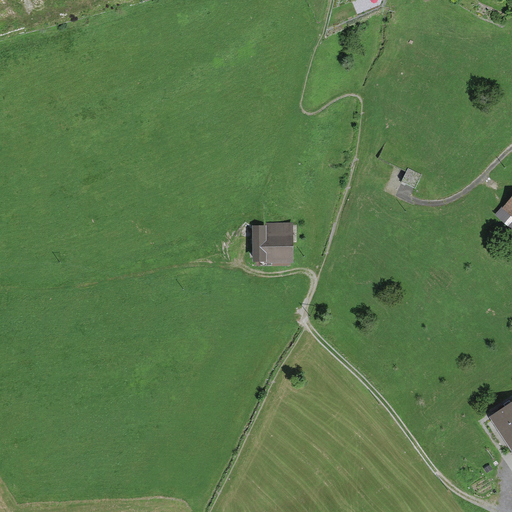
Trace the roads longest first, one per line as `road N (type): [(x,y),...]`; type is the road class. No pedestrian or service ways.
road 1 (track): [(315,283),(357,152),(362,105),(349,95),(319,111),(301,107),(330,0)]
road 2 (track): [(315,283),(301,271),(261,274),(202,262),(62,289),(0,287)]
road 3 (track): [(305,324),(370,386),(441,478),(498,511)]
